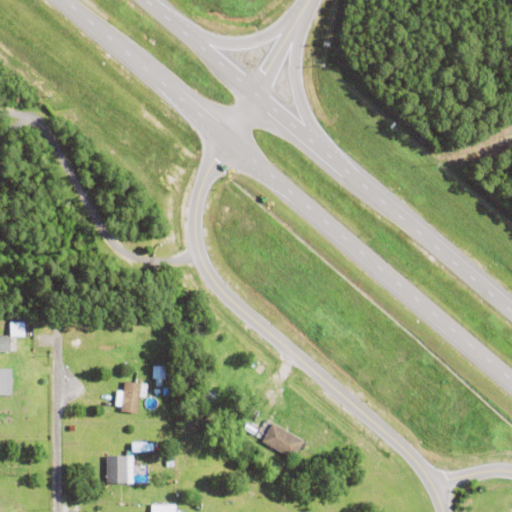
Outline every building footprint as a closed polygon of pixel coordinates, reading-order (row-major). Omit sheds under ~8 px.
[(23,322),(8,322),(8,337),(23,337),(23,322)] [(0,335),(10,335),(10,352),(0,352),(0,335)] [(151,379),(164,379),(164,366),(151,366),(151,379)] [(0,368),(11,368),(12,394),(0,394),(0,368)] [(120,410),(124,381),(141,383),(137,412),(120,410)] [(198,396),(203,387),(215,395),(210,404),(198,396)] [(272,412),(275,408),(283,413),(280,417),(272,412)] [(262,441),(262,440),(272,423),(303,440),(293,458),(262,441)] [(131,484),(131,456),(105,456),(105,484),(131,484)]
